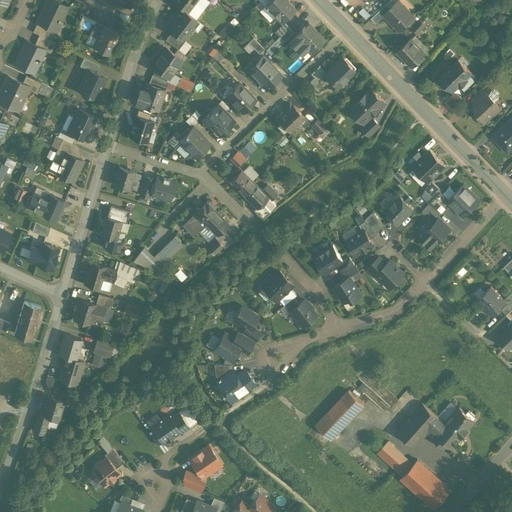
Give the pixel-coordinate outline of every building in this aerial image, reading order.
[(67,6),(53,0),(47,0),(37,20),(38,20),(49,25),(54,28),(58,20),(63,22),(64,20),(61,19),(67,6)] [(173,0),(173,1),(180,6),(187,11),(194,0),(173,0)] [(295,7),(288,0),(268,0),(266,3),(282,19),(295,7)] [(413,15),(398,0),(397,0),(391,7),(384,13),(385,14),(400,29),(407,22),(406,21),(413,15)] [(387,2),(371,17),(376,22),(385,14),(384,13),(391,7),(387,2)] [(196,18),(180,6),(180,7),(175,14),(174,13),(165,25),(172,30),(181,37),(182,37),(191,26),(188,24),(193,17),(196,19),(196,18)] [(420,18),(412,27),(418,32),(426,23),(430,18),(423,12),(419,17),(420,18)] [(508,18),(500,15),(498,21),(505,24),(508,18)] [(49,25),(38,20),(33,31),(39,34),(44,36),(49,25)] [(104,25),(96,21),(90,33),(98,37),(104,25)] [(284,21),(275,30),(280,35),(289,26),(284,21)] [(325,38),(308,21),(295,34),(289,41),(301,53),(305,49),(309,52),(311,50),(311,51),(325,38)] [(120,32),(104,25),(98,37),(94,46),(109,53),(120,32)] [(289,26),(280,35),(284,40),(294,31),(289,26)] [(181,37),(172,30),(165,39),(184,52),(191,44),(182,37),(181,37)] [(98,37),(90,33),(86,42),(94,46),(98,37)] [(44,36),(39,34),(35,43),(45,48),(45,49),(50,52),(55,42),(44,36)] [(264,48),(253,36),(248,41),(259,53),(264,48)] [(411,37),(397,50),(412,65),(426,52),(411,37)] [(35,43),(26,39),(15,63),(32,71),(38,59),(40,60),(41,57),(43,56),(45,52),(44,50),(45,49),(45,48),(35,43)] [(165,46),(152,65),(155,67),(168,76),(166,79),(168,80),(175,84),(180,78),(171,72),(181,57),(165,46)] [(237,67),(224,54),(218,60),(230,73),(237,67)] [(281,74),(263,55),(248,69),(255,76),(255,75),(262,82),(261,82),(267,88),(281,74)] [(80,65),(88,69),(96,72),(100,64),(84,56),(80,65)] [(342,56),(325,71),(338,86),(355,69),(342,56)] [(458,59),(440,76),(453,89),(458,84),(460,85),(467,79),(465,77),(471,72),(458,59)] [(168,76),(155,67),(153,73),(166,79),(168,76)] [(88,69),(78,90),(96,98),(106,77),(96,72),(88,69)] [(166,79),(153,73),(149,80),(166,86),(168,80),(166,79)] [(42,82),(26,74),(22,82),(30,85),(28,89),(37,93),(42,82)] [(22,82),(8,75),(0,91),(0,100),(18,110),(18,109),(25,113),(25,112),(18,109),(28,89),(30,85),(22,82)] [(323,84),(315,76),(309,81),(317,90),(323,84)] [(175,84),(168,80),(166,86),(174,89),(175,84)] [(165,88),(146,81),(146,82),(147,82),(145,89),(140,87),(135,101),(158,109),(165,88)] [(256,98),(239,81),(232,87),(230,85),(224,91),(226,93),(226,94),(243,111),(256,98)] [(385,101),(372,87),(357,101),(357,102),(355,104),(361,109),(363,107),(370,115),(385,101)] [(483,87),(471,98),(476,103),(488,92),(483,87)] [(499,94),(494,89),(492,89),(488,93),(495,100),(499,96),(499,94)] [(455,92),(447,100),(452,106),(461,98),(455,92)] [(476,103),(474,104),(478,111),(477,112),(484,120),(494,111),(495,111),(500,106),(500,105),(495,100),(488,93),(488,92),(476,103)] [(292,104),(290,102),(284,107),(286,109),(277,118),(289,130),(304,116),(292,103),(292,104)] [(234,120),(217,103),(202,117),(209,124),(211,122),(221,132),(219,134),(234,120)] [(96,116),(78,107),(68,129),(86,138),(96,116)] [(151,113),(138,108),(136,115),(149,118),(151,113)] [(21,117),(4,110),(0,118),(17,126),(21,117)] [(136,115),(136,114),(135,115),(136,115),(133,126),(132,126),(129,135),(147,141),(153,120),(149,118),(136,115)] [(326,125),(318,117),(311,123),(319,132),(326,125)] [(373,117),(363,128),(369,134),(379,124),(373,117)] [(511,118),(505,126),(504,125),(494,135),(507,149),(511,144),(511,118)] [(21,128),(34,133),(37,124),(25,119),(21,128)] [(203,136),(193,126),(193,125),(182,135),(179,138),(179,139),(196,157),(210,143),(203,135),(203,136)] [(74,136),(61,129),(58,135),(63,138),(71,142),(74,136)] [(177,130),(168,139),(173,145),(179,139),(179,138),(182,135),(177,130)] [(71,142),(63,138),(58,148),(65,151),(73,154),(77,144),(71,142)] [(445,165),(430,150),(414,166),(415,167),(427,179),(428,181),(445,165)] [(73,154),(65,151),(56,171),(74,179),(84,159),(73,154)] [(243,160),(235,152),(230,157),(238,165),(243,160)] [(25,172),(33,175),(38,161),(25,157),(23,162),(28,164),(25,172)] [(129,188),(134,170),(119,166),(114,184),(120,185),(118,190),(127,193),(129,188)] [(427,179),(415,167),(410,172),(422,184),(427,179)] [(241,169),(230,179),(241,190),(252,179),(241,169)] [(399,181),(404,176),(397,170),(392,175),(399,181)] [(153,180),(153,179),(145,176),(140,194),(148,196),(149,192),(153,180)] [(149,192),(158,195),(160,199),(175,191),(173,187),(175,181),(169,179),(169,178),(163,176),(163,177),(157,176),(155,181),(153,180),(149,192)] [(261,189),(252,179),(241,190),(251,201),(256,206),(256,207),(262,202),(268,196),(265,193),(262,189),(261,189)] [(442,188),(433,180),(425,188),(427,191),(434,197),(440,190),(442,188)] [(479,199),(464,183),(448,198),(447,199),(452,203),(463,214),(479,199)] [(267,184),(262,189),(265,193),(271,188),(267,184)] [(19,186),(14,197),(22,201),(27,190),(19,186)] [(281,198),(271,188),(265,193),(268,196),(275,204),(281,198)] [(434,197),(431,200),(434,203),(442,211),(452,203),(447,199),(448,198),(440,190),(434,197)] [(434,197),(427,191),(424,194),(431,200),(434,197)] [(48,192),(46,198),(33,192),(27,204),(56,218),(65,200),(48,192)] [(399,195),(394,201),(393,200),(390,204),(390,205),(385,210),(398,223),(412,208),(399,195)] [(210,204),(207,200),(200,207),(197,206),(195,211),(185,221),(196,232),(206,223),(217,211),(213,207),(213,205),(211,204),(210,204)] [(431,200),(422,209),(426,213),(430,208),(429,208),(434,203),(431,200)] [(270,210),(262,202),(256,207),(256,206),(254,208),(263,218),(270,210)] [(217,211),(206,223),(217,234),(228,223),(217,211)] [(385,224),(373,211),(365,218),(366,219),(377,231),(385,224)] [(122,219),(105,214),(99,233),(116,238),(122,219)] [(439,217),(434,221),(433,220),(427,226),(429,227),(424,232),(436,243),(441,237),(442,238),(446,234),(445,233),(450,228),(439,217)] [(377,231),(366,219),(360,224),(363,228),(364,227),(371,238),(379,232),(377,231)] [(50,227),(35,220),(32,230),(47,235),(50,227)] [(10,233),(0,227),(0,248),(2,250),(10,233)] [(363,228),(346,239),(356,254),(363,249),(364,251),(368,248),(367,247),(374,243),(371,238),(364,227),(363,228)] [(233,239),(224,230),(218,235),(218,236),(216,238),(223,245),(225,247),(233,239)] [(176,234),(153,255),(143,245),(133,259),(156,270),(184,243),(176,234)] [(121,242),(106,238),(103,246),(118,252),(121,242)] [(216,238),(207,246),(211,251),(214,254),(223,245),(216,238)] [(58,247),(39,241),(37,248),(41,249),(37,262),(52,267),(58,247)] [(333,244),(314,257),(324,273),(338,264),(343,260),(333,244)] [(380,255),(367,267),(375,275),(378,272),(378,271),(377,271),(387,262),(380,255)] [(350,256),(343,260),(344,260),(338,264),(343,271),(349,267),(355,263),(350,256)] [(387,262),(378,271),(378,272),(384,277),(384,280),(390,287),(404,273),(390,259),(387,262)] [(139,269),(120,260),(117,269),(117,270),(114,281),(123,285),(126,278),(133,281),(139,269)] [(105,266),(91,262),(85,282),(99,286),(102,277),(114,281),(117,270),(117,269),(105,266)] [(355,263),(349,267),(353,273),(353,274),(355,273),(357,277),(362,274),(355,263)] [(343,271),(340,273),(343,279),(350,275),(353,273),(349,267),(343,271)] [(278,270),(263,285),(262,285),(263,286),(271,294),(269,296),(273,300),(275,298),(275,299),(276,300),(277,299),(276,299),(278,298),(289,287),(292,284),(292,283),(279,270),(279,269),(278,270)] [(343,279),(334,285),(344,301),(350,297),(352,300),(361,294),(350,275),(343,279)] [(504,298),(491,285),(491,286),(478,298),(477,299),(483,305),(483,306),(488,311),(488,310),(493,315),(494,315),(493,314),(501,307),(506,302),(507,302),(507,301),(504,298)] [(289,287),(278,298),(284,304),(293,296),(294,296),(296,294),(289,287)] [(113,297),(99,293),(96,303),(95,304),(105,307),(105,306),(110,308),(113,297)] [(284,304),(279,307),(285,314),(290,310),(290,309),(298,302),(294,296),(293,296),(284,304)] [(507,302),(506,302),(501,307),(506,312),(511,306),(511,303),(506,297),(504,298),(507,301),(507,302)] [(96,303),(80,298),(79,301),(75,300),(72,310),(76,311),(74,318),(90,323),(91,317),(102,321),(106,307),(105,307),(95,304),(96,303)] [(306,301),(304,298),(298,302),(290,309),(290,310),(302,325),(316,313),(311,307),(312,306),(308,301),(306,301)] [(40,304),(24,300),(14,332),(31,337),(40,304)] [(139,316),(143,306),(126,300),(123,311),(139,316)] [(258,315),(242,305),(234,319),(245,326),(250,329),(252,325),(258,315)] [(10,322),(0,317),(0,330),(5,332),(10,322)] [(510,348),(511,345),(511,320),(509,325),(510,325),(498,336),(510,348)] [(261,331),(252,325),(250,329),(245,326),(242,331),(254,339),(255,340),(261,331)] [(242,331),(239,330),(234,337),(241,342),(242,342),(239,346),(246,351),(254,339),(242,331)] [(234,337),(225,331),(214,348),(228,357),(232,357),(239,346),(241,342),(234,337)] [(81,338),(65,333),(59,353),(65,355),(75,358),(81,338)] [(114,343),(97,337),(93,350),(110,355),(114,343)] [(75,358),(65,355),(58,377),(74,382),(78,369),(81,369),(83,360),(75,358)] [(105,358),(98,356),(96,364),(103,366),(105,358)] [(232,363),(214,363),(216,380),(232,369),(232,363)] [(236,375),(232,369),(216,380),(230,399),(231,398),(235,399),(239,396),(240,392),(255,382),(245,368),(236,375)] [(349,389),(316,424),(331,438),(364,403),(349,389)] [(64,399),(47,394),(41,413),(49,415),(59,418),(64,399)] [(423,402),(398,431),(414,446),(428,431),(432,427),(440,417),(423,402)] [(460,406),(445,422),(440,417),(432,427),(437,432),(448,442),(452,446),(475,420),(478,417),(469,410),(467,412),(460,406)] [(41,413),(36,415),(32,429),(44,432),(49,415),(41,413)] [(170,416),(168,413),(158,420),(159,422),(153,426),(163,441),(179,430),(170,417),(170,416)] [(416,460),(378,424),(363,441),(402,476),(416,460)] [(437,432),(432,427),(428,431),(445,447),(448,442),(437,432)] [(208,444),(189,457),(202,476),(221,463),(208,444)] [(124,460),(113,447),(104,453),(106,455),(107,455),(116,467),(124,460)] [(106,456),(102,459),(100,457),(99,458),(100,458),(95,462),(94,462),(96,464),(92,467),(91,467),(91,468),(104,485),(105,484),(110,480),(110,481),(115,477),(115,476),(119,472),(120,472),(116,467),(107,455),(106,455),(106,456)] [(451,489),(417,458),(416,460),(402,476),(401,477),(435,507),(451,489)] [(353,483),(354,477),(353,472),(350,468),(345,465),(340,464),(334,465),(330,468),(327,473),(326,478),(327,483),(330,488),(335,491),(340,492),(346,490),(350,487),(353,483)] [(203,483),(194,479),(196,474),(186,470),(183,476),(185,477),(183,480),(185,480),(183,484),(200,490),(203,483)] [(132,497),(121,493),(119,500),(121,501),(121,500),(129,504),(132,497)] [(267,499),(259,493),(249,506),(247,509),(250,511),(270,511),(275,506),(273,505),(273,502),(269,499),(267,499)] [(224,500),(214,496),(210,504),(215,507),(214,510),(219,511),(224,500)] [(204,502),(196,499),(195,501),(186,497),(181,510),(187,511),(213,511),(214,510),(215,507),(210,504),(208,505),(204,504),(204,502)] [(249,506),(241,499),(232,511),(233,511),(250,511),(247,509),(249,506)] [(129,504),(121,500),(121,501),(116,511),(140,511),(141,508),(129,504)]
